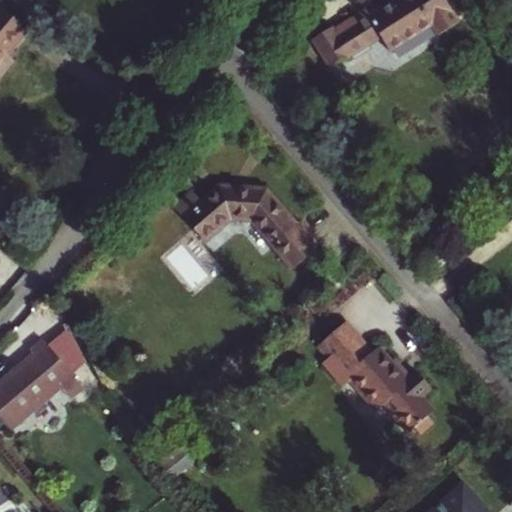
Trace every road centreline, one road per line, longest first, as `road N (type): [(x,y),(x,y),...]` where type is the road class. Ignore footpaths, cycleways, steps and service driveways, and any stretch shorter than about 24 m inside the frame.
road 1 (residential): [(511,396),(219,61)]
road 2 (residential): [(219,61),(66,244)]
